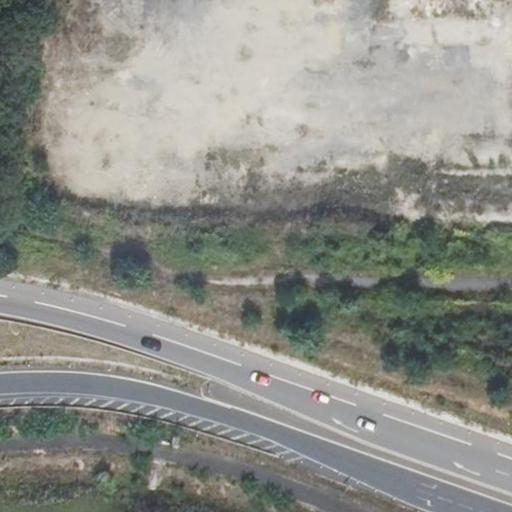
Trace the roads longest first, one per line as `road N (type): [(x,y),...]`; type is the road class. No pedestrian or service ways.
road 1 (trunk): [(511,474),(139,340),(0,306)]
road 2 (trunk): [(0,385),(50,378),(179,400),(488,511)]
